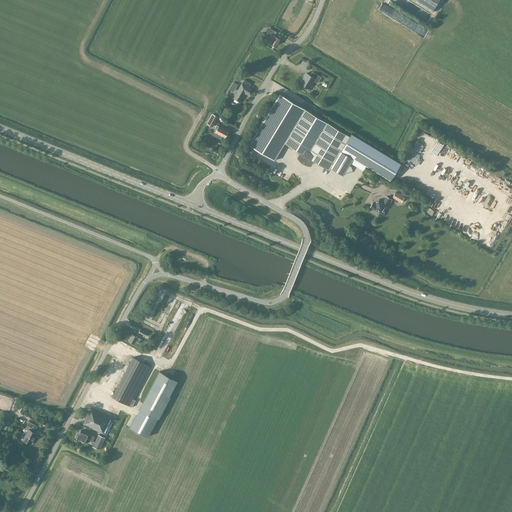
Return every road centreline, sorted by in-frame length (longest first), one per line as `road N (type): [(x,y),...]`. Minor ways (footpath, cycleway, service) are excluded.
road 1 (primary): [(192,204),(426,298),(511,315)]
road 2 (tertiary): [(146,280),(20,511)]
road 3 (primary): [(192,204),(0,128)]
road 4 (unclassified): [(218,173),(266,81),(308,32),(322,0)]
road 5 (tertiary): [(286,291),(306,238),(301,224),(218,173)]
road 6 (unclassified): [(155,262),(0,196)]
road 7 (tertiary): [(286,291),(267,303),(166,274)]
